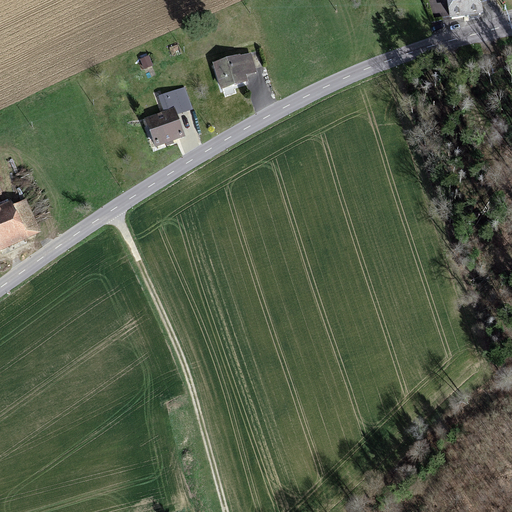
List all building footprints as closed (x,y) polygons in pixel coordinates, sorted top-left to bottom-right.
[(448,0),(451,20),(484,16),(482,0),(448,0)] [(214,67),(222,95),(247,88),(245,80),(257,76),(255,71),(263,68),(259,55),(214,67)] [(141,63),(145,71),(153,68),(149,60),(141,63)] [(146,123),(156,151),(185,141),(177,119),(193,113),(185,92),(161,101),(166,116),(146,123)] [(0,255),(40,237),(26,206),(14,211),(12,206),(0,211),(0,255)]
